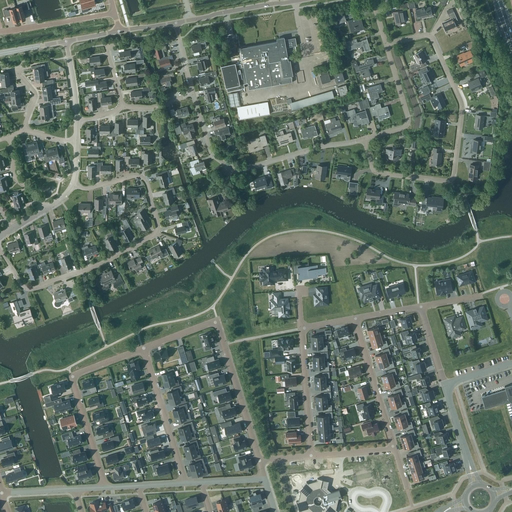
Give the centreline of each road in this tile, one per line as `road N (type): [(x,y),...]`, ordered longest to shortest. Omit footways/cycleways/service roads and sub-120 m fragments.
road 1 (residential): [(0,251),(19,283),(32,289),(156,232),(142,177),(71,185)]
road 2 (residential): [(364,139),(375,172),(446,181),(453,175),(461,104),(432,38),(385,44)]
road 3 (residential): [(364,139),(234,171),(211,154),(192,93)]
road 4 (residential): [(258,460),(214,323),(143,348)]
road 5 (residential): [(143,348),(70,375),(106,487)]
road 6 (residential): [(184,483),(143,348)]
road 7 (residential): [(355,319),(394,449)]
road 8 (tertiary): [(175,22),(302,0)]
road 9 (residential): [(311,455),(301,328)]
road 10 (residential): [(385,44),(407,122),(364,139)]
